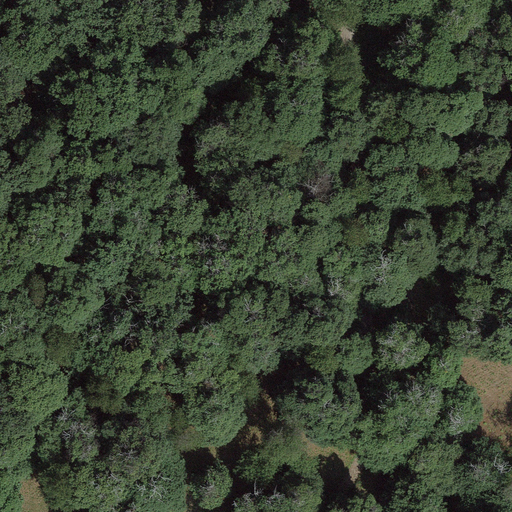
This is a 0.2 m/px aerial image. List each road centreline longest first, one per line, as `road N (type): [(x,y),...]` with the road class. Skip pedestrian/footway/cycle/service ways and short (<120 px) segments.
road 1 (track): [(328,511),(373,438),(374,393),(354,275),(362,173),(347,0)]
road 2 (track): [(482,511),(425,444),(373,413)]
